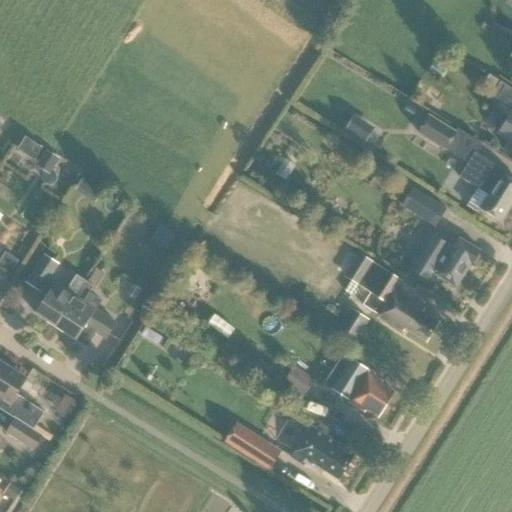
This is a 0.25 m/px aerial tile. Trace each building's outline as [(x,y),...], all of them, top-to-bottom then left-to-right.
[(511,88),(505,84),(496,99),(495,99),(500,102),(495,109),(508,117),(498,134),(507,140),(502,148),(511,154),(511,88)] [(354,116),(345,129),(355,135),(364,122),(354,116)] [(445,149),(455,133),(429,116),(419,132),(445,149)] [(49,174),(59,158),(46,149),(36,165),(49,174)] [(474,151),(459,176),(488,195),(480,207),(501,221),(511,203),(511,179),(498,171),(500,168),(474,151)] [(88,176),(80,187),(98,200),(106,189),(88,176)] [(446,211),(413,190),(401,207),(435,229),(446,211)] [(155,239),(173,249),(182,233),(164,223),(155,239)] [(453,247),(430,232),(408,267),(428,280),(432,272),(436,274),(456,287),(470,264),(471,263),(475,262),(479,256),(478,252),(479,251),(459,238),(453,247)] [(6,252),(0,261),(12,270),(19,260),(6,252)] [(25,281),(41,292),(59,264),(43,254),(25,281)] [(425,341),(437,322),(423,312),(425,309),(396,290),(402,281),(364,257),(350,279),(387,302),(378,316),(403,331),(405,329),(425,341)] [(55,326),(85,280),(76,275),(66,290),(54,283),(35,313),(55,326)] [(85,280),(55,326),(76,340),(85,345),(94,331),(106,338),(116,323),(83,302),(94,286),(85,280)] [(336,332),(354,343),(369,318),(351,307),(336,332)] [(378,417),(394,392),(381,384),(383,380),(374,375),(376,373),(345,352),(323,386),(364,412),(366,409),(378,417)] [(0,394),(5,398),(0,405),(0,408),(14,418),(33,430),(36,425),(44,412),(17,394),(26,380),(0,363),(0,394)] [(282,384),(303,396),(315,377),(294,365),(282,384)] [(33,430),(14,418),(5,432),(33,450),(41,436),(33,430)] [(281,450),(236,422),(224,441),(269,469),(281,450)] [(36,425),(33,430),(41,436),(49,441),(52,436),(50,435),(47,432),(36,425)] [(354,453),(311,426),(291,458),(302,465),(304,462),(319,471),(320,468),(338,479),(354,453)] [(15,502),(23,490),(10,482),(3,495),(15,502)]
